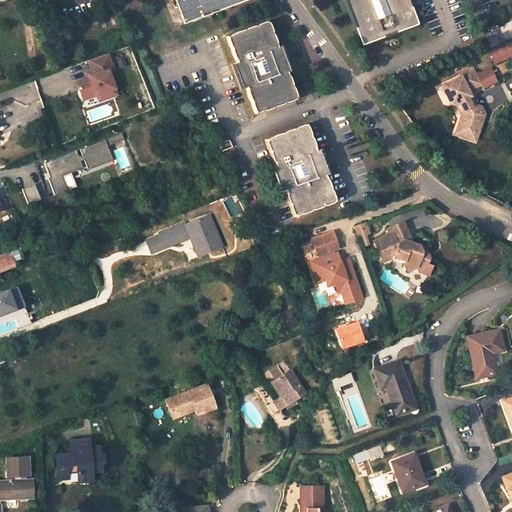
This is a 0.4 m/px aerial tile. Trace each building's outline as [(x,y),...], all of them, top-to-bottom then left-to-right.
[(248,0),(175,0),(184,24),(248,0)] [(343,0),(359,44),(415,24),(406,0),(343,0)] [(236,76),(241,89),(244,87),(245,87),(247,92),(247,93),(249,99),(250,100),(252,104),(251,106),(254,113),(262,110),(264,111),(270,109),(270,107),(274,106),(275,107),(282,104),(282,103),(296,98),(294,92),(286,72),(290,70),(285,57),(281,45),(277,46),(267,22),(255,26),(254,26),(247,28),(247,29),(243,30),(242,30),(235,33),(231,35),(226,36),(229,45),(231,45),(233,50),(232,51),(232,52),(234,58),(235,58),(236,62),(236,63),(232,64),(236,76)] [(500,42),(495,31),(483,35),(488,47),(500,42)] [(511,39),(506,42),(488,48),(492,61),(510,55),(509,52),(511,51),(511,39)] [(75,82),(81,100),(98,94),(116,88),(110,70),(112,69),(106,54),(86,61),(90,71),(92,76),(87,78),(75,82)] [(478,74),(475,67),(463,73),(461,76),(443,86),(447,94),(451,103),(455,104),(460,101),(464,110),(462,115),(458,129),(475,133),(480,119),(484,120),(486,114),(482,106),(477,104),(472,96),(469,98),(468,89),(469,89),(482,85),(478,74)] [(491,68),(478,74),(482,85),(483,87),(497,80),(491,68)] [(447,94),(443,86),(439,87),(444,96),(447,94)] [(116,88),(98,94),(99,100),(118,94),(116,88)] [(460,101),(455,104),(462,115),(464,110),(460,101)] [(475,133),(458,129),(456,135),(476,141),(484,120),(480,119),(475,133)] [(269,166),(278,192),(285,190),(286,194),(284,196),(286,202),(289,202),(290,204),(290,205),(289,206),(293,215),(301,212),(303,213),(309,209),(314,208),(315,208),(318,206),(320,205),(334,200),(332,192),(326,173),(328,172),(323,159),(319,147),(315,148),(306,124),(294,128),(291,127),(286,129),(286,131),(280,133),(278,132),(272,134),(271,136),(265,139),(266,142),(265,143),(266,148),(268,148),(270,154),(269,155),(271,159),(272,159),(274,164),(269,166)] [(123,139),(120,133),(113,135),(115,142),(123,139)] [(115,142),(113,135),(103,139),(106,145),(115,142)] [(80,154),(77,155),(75,150),(43,162),(48,176),(46,177),(53,194),(65,189),(59,174),(69,170),(81,166),(79,160),(82,159),(86,168),(111,159),(106,145),(103,139),(78,149),(80,154)] [(59,174),(65,189),(75,186),(69,170),(59,174)] [(33,183),(20,188),(26,203),(39,198),(33,183)] [(212,212),(185,223),(191,238),(198,257),(225,247),(212,212)] [(402,236),(410,232),(406,224),(403,219),(392,224),(395,230),(393,230),(398,241),(400,240),(401,240),(402,236)] [(362,222),(355,230),(364,238),(371,230),(362,222)] [(185,223),(145,238),(151,254),(191,238),(185,223)] [(396,255),(405,259),(404,260),(406,265),(413,268),(419,265),(420,262),(427,265),(430,256),(426,248),(424,249),(421,243),(420,243),(414,241),(412,240),(413,238),(411,235),(410,232),(402,236),(401,240),(400,240),(398,241),(393,230),(395,230),(392,224),(387,226),(390,232),(374,240),(384,260),(392,256),(395,254),(396,255)] [(326,279),(335,283),(338,292),(342,290),(347,289),(351,301),(363,297),(349,257),(344,259),(342,259),(337,258),(335,252),(334,250),(338,248),(339,248),(334,232),(332,232),(312,239),(319,259),(311,262),(318,282),(326,279)] [(19,246),(0,253),(0,269),(14,264),(13,262),(23,258),(19,246)] [(0,333),(32,323),(20,285),(0,291),(0,333)] [(342,290),(347,303),(351,301),(347,289),(342,290)] [(499,330),(468,336),(476,376),(494,372),(490,351),(503,348),(499,330)] [(387,382),(394,410),(408,407),(408,404),(415,402),(403,357),(377,364),(382,383),(387,382)] [(281,373),(275,364),(268,369),(274,378),(269,381),(279,396),(273,400),(278,409),(287,403),(290,407),(297,402),(295,398),(305,392),(289,368),(281,373)] [(352,372),(333,377),(335,386),(355,381),(352,372)] [(218,409),(209,386),(167,402),(174,419),(196,411),(198,417),(218,409)] [(511,396),(501,400),(511,426),(511,396)] [(57,457),(58,478),(67,478),(67,473),(77,473),(78,481),(91,480),(91,472),(100,471),(100,463),(102,463),(102,457),(99,457),(99,449),(89,449),(89,440),(71,441),(71,451),(76,451),(76,458),(65,459),(65,456),(57,457)] [(389,464),(401,494),(422,486),(414,467),(416,466),(412,455),(389,464)] [(35,496),(34,481),(27,482),(27,477),(30,476),(29,457),(9,458),(11,478),(17,477),(17,483),(0,484),(0,507),(3,507),(2,499),(35,496)] [(511,470),(499,476),(509,501),(511,500),(511,470)] [(307,506),(307,511),(326,511),(328,511),(325,505),(323,483),(311,483),(312,496),(303,497),(304,506),(307,506)]
